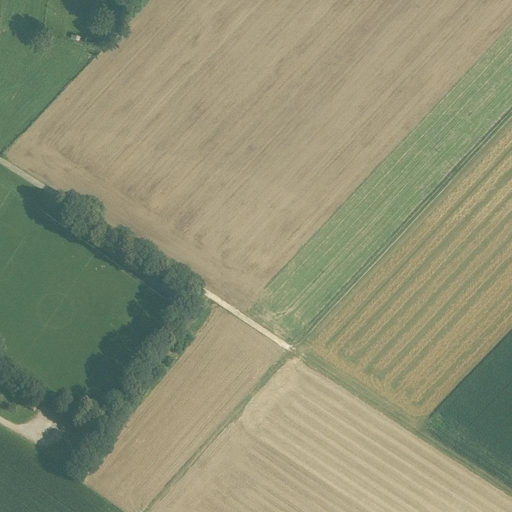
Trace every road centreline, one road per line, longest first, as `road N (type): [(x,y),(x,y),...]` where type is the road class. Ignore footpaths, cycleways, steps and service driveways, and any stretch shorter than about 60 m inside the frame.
road 1 (track): [(0,161),(289,349)]
road 2 (track): [(289,349),(511,115)]
road 3 (track): [(511,495),(289,349)]
road 4 (track): [(289,349),(145,511)]
